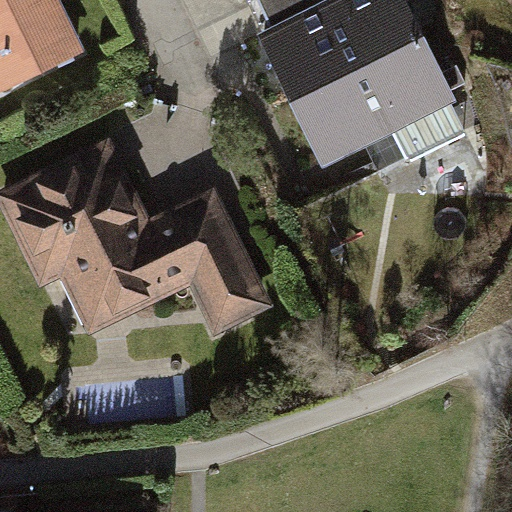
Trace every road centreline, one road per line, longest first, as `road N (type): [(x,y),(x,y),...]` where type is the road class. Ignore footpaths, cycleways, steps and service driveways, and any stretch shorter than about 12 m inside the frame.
road 1 (residential): [(511,339),(198,456),(0,475)]
road 2 (track): [(495,347),(472,511)]
